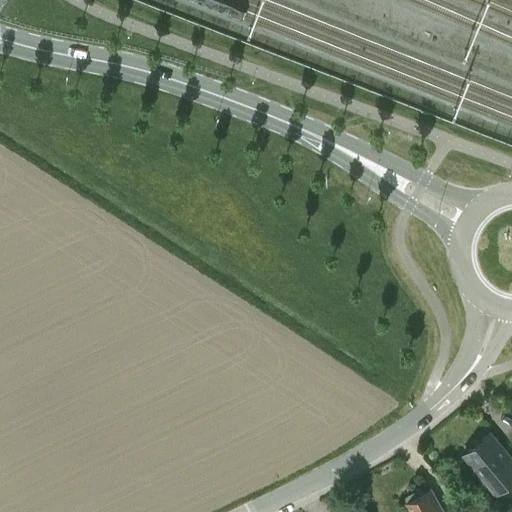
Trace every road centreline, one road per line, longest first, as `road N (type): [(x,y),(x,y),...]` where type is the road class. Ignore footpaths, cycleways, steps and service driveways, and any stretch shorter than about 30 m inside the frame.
road 1 (tertiary): [(0,38),(124,66),(274,118),(465,221)]
road 2 (unclassified): [(252,511),(385,442),(436,404)]
